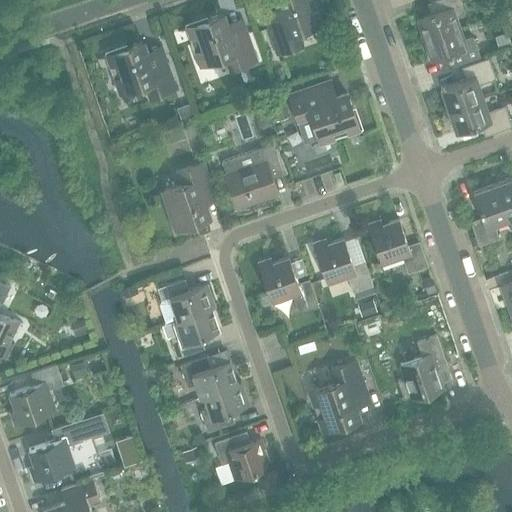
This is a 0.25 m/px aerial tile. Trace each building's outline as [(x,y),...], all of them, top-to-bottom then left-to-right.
[(297,31),(319,23),(314,10),(318,9),(315,0),(275,0),(283,19),(267,24),(277,53),(301,44),(297,31)] [(416,18),(423,39),(459,27),(455,16),(462,13),(464,10),(460,0),(432,0),(431,0),(435,12),(416,18)] [(231,69),(255,61),(245,32),(230,37),(221,13),(207,18),(208,20),(187,27),(195,51),(199,50),(204,63),(226,56),(231,69)] [(463,38),(459,27),(423,39),(430,60),(449,53),(453,65),(479,56),(473,37),(470,36),(463,38)] [(511,44),(508,33),(498,37),(502,48),(511,44)] [(126,90),(127,89),(146,82),(151,95),(175,86),(165,58),(151,63),(142,39),(127,45),(128,46),(108,53),(117,77),(121,75),(126,90)] [(440,87),(447,109),(483,97),(478,83),(495,78),(488,57),(460,66),(465,78),(440,87)] [(332,136),(357,128),(349,107),(351,106),(346,92),(322,101),(317,86),(288,95),(297,119),(304,141),(318,137),(331,132),(332,136)] [(280,91),(268,95),(276,119),(288,115),(280,91)] [(488,110),(483,97),(447,109),(455,131),(480,123),(484,135),(511,125),(504,104),(488,110)] [(191,102),(178,106),(182,118),(195,113),(191,102)] [(272,176),(283,172),(272,142),(253,149),(222,160),(226,172),(224,173),(236,205),(277,191),(272,176)] [(199,192),(214,187),(205,160),(176,170),(181,183),(165,188),(177,223),(196,216),(196,218),(206,215),(199,192)] [(511,177),(495,183),(507,219),(511,217),(511,177)] [(494,223),(507,219),(495,183),(473,191),(481,216),(469,220),(478,244),(499,236),(494,223)] [(407,272),(427,265),(419,240),(407,244),(398,218),(376,226),(374,221),(367,223),(381,264),(402,257),(407,272)] [(352,291),(372,284),(364,259),(353,263),(344,237),(321,245),(320,240),(312,242),(326,283),(347,276),(352,291)] [(298,310),(318,303),(309,278),(298,282),(288,256),(266,264),(264,259),(257,261),(271,302),(292,295),(298,310)] [(431,276),(423,280),(427,293),(436,290),(431,276)] [(184,278),(157,287),(161,298),(158,302),(165,322),(177,318),(177,319),(211,306),(211,307),(215,306),(207,283),(188,289),(184,278)] [(0,279),(0,355),(5,358),(12,343),(8,341),(18,320),(0,311),(0,304),(2,301),(10,284),(0,279)] [(511,281),(500,286),(508,308),(511,306),(511,281)] [(437,293),(428,296),(431,305),(440,302),(437,293)] [(372,297),(362,301),(366,313),(376,310),(372,297)] [(165,322),(161,323),(166,336),(169,335),(177,356),(204,347),(200,336),(219,329),(211,307),(211,306),(177,319),(177,318),(165,322)] [(84,319),(72,323),(77,337),(89,333),(84,319)] [(436,370),(447,366),(436,334),(416,341),(421,355),(399,363),(404,377),(397,380),(403,397),(424,390),(425,394),(442,388),(436,370)] [(199,396),(203,395),(203,394),(237,382),(237,381),(229,359),(211,366),(207,354),(179,364),(187,385),(195,383),(199,396)] [(349,392),(364,387),(354,359),(330,367),(335,381),(312,388),(317,401),(313,403),(322,427),(342,420),(343,422),(357,417),(349,392)] [(83,360),(71,364),(75,377),(87,372),(83,360)] [(47,389),(62,384),(55,364),(30,372),(34,384),(8,393),(16,415),(11,416),(13,424),(54,410),(47,389)] [(240,380),(237,381),(237,382),(203,394),(203,395),(207,407),(199,409),(207,431),(234,421),(230,410),(249,403),(240,380)] [(101,412),(50,429),(54,441),(28,449),(35,472),(30,473),(33,480),(74,467),(67,446),(82,441),(80,436),(103,428),(98,414),(102,413),(101,412)] [(234,477),(270,465),(260,437),(250,441),(246,430),(214,441),(221,463),(228,460),(234,477)] [(201,431),(194,434),(196,442),(204,439),(201,431)] [(195,446),(182,451),(186,461),(198,457),(195,446)] [(140,454),(124,459),(126,465),(142,460),(140,454)] [(90,511),(88,505),(99,502),(92,479),(62,488),(66,503),(45,509),(46,511),(90,511)]
